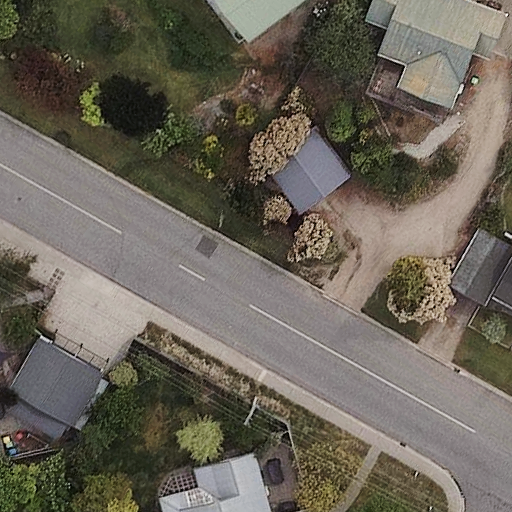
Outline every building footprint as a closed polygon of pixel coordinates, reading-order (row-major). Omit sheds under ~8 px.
[(216,0),(245,39),(299,0),(216,0)] [(494,6),(476,0),(371,0),(362,26),(384,35),(378,53),(404,63),(394,93),(454,115),(494,6)] [(311,106),(263,145),(312,204),(360,166),(311,106)] [(511,246),(486,294),(511,308),(511,246)] [(47,328),(9,392),(75,431),(112,367),(47,328)] [(266,511),(252,464),(153,493),(159,511),(266,511)]
